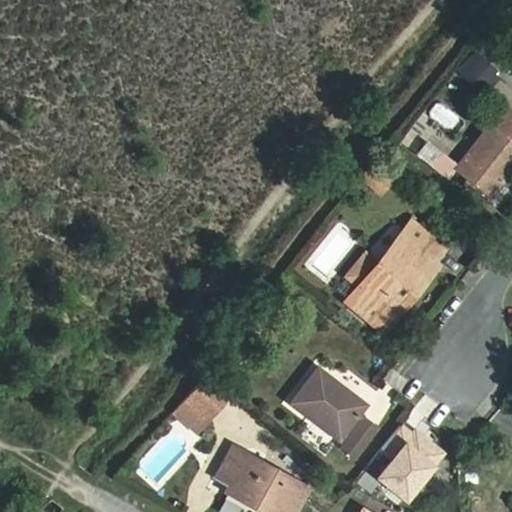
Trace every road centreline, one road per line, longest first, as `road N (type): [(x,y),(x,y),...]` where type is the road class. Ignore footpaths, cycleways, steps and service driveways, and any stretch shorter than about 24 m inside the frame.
road 1 (track): [(122,511),(0,432)]
road 2 (residential): [(511,277),(448,355),(467,372)]
